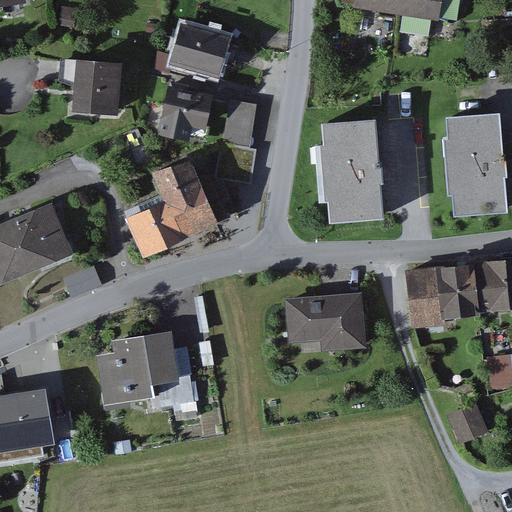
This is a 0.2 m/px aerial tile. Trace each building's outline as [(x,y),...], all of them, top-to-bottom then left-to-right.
[(360,0),(360,6),(444,22),(448,0),(360,0)] [(181,28),(173,62),(220,74),(229,40),(181,28)] [(81,83),(83,62),(63,60),(61,69),(60,81),(81,83)] [(123,65),(83,62),(81,83),(78,116),(118,119),(123,65)] [(170,98),(159,134),(168,137),(166,144),(189,151),(192,145),(204,149),(215,113),(170,98)] [(258,105),(231,101),(224,143),(251,148),(255,125),(258,105)] [(447,119),(448,137),(435,138),(439,201),(452,200),(453,217),(510,213),(503,115),(447,119)] [(322,126),(323,145),(310,145),(315,208),(328,207),(329,224),(386,220),(379,122),(322,126)] [(190,159),(156,174),(169,202),(185,239),(218,225),(190,159)] [(203,189),(218,224),(230,219),(215,184),(203,189)] [(146,256),(185,239),(169,202),(130,218),(146,256)] [(52,204),(0,226),(0,265),(7,282),(74,253),(52,204)] [(95,266),(64,280),(73,300),(104,286),(95,266)] [(499,288),(502,325),(511,324),(511,268),(489,270),(490,289),(499,288)] [(440,282),(440,292),(408,294),(411,341),(502,335),(502,325),(499,288),(490,289),(474,290),(473,280),(440,282)] [(360,297),(306,299),(307,349),(361,347),(360,297)] [(171,334),(98,350),(108,398),(182,382),(171,334)] [(491,384),(511,383),(511,355),(491,355),(491,384)] [(2,395),(0,395),(0,452),(60,443),(51,387),(33,390),(2,395)] [(491,418),(482,390),(452,399),(462,428),(491,418)]
